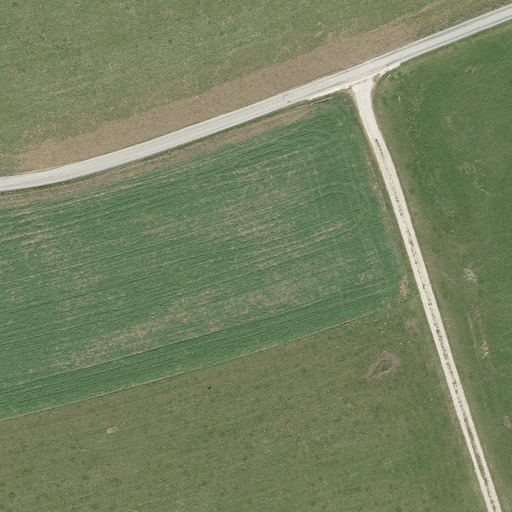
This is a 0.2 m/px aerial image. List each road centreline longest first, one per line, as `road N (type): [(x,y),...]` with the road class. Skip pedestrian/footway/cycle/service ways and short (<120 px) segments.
road 1 (unclassified): [(0,185),(93,169),(214,131),(511,11)]
road 2 (track): [(494,511),(353,75)]
